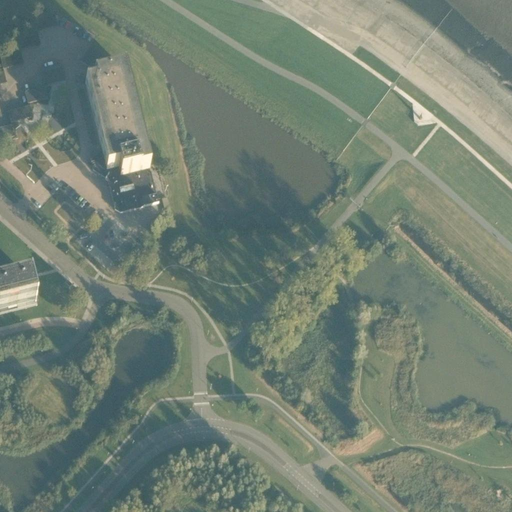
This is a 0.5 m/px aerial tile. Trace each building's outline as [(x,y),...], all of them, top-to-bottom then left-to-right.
[(36,33),(41,31),(38,20),(33,21),(37,35),(32,36),(34,48),(40,47),(36,33)] [(20,51),(24,50),(22,39),(17,40),(20,54),(15,55),(18,67),(23,66),(20,51)] [(95,84),(84,87),(102,155),(101,155),(99,159),(96,163),(103,168),(98,176),(99,176),(102,171),(105,173),(108,173),(108,175),(104,182),(105,182),(108,183),(115,212),(120,215),(158,206),(149,171),(124,70),(118,72),(116,66),(89,49),(80,64),(97,74),(100,74),(101,76),(93,78),(95,84)] [(43,86),(44,86),(64,81),(61,70),(40,75),(43,86)] [(44,88),(44,89),(39,90),(42,101),(47,100),(44,88)] [(37,103),(42,101),(39,90),(34,91),(37,103)] [(32,104),(37,103),(34,91),(29,92),(32,104)] [(27,105),(32,104),(29,92),(24,93),(27,107),(22,108),(25,120),(31,119),(27,105)] [(20,122),(25,120),(22,108),(17,110),(20,122)] [(10,124),(15,123),(12,111),(7,112),(10,126),(6,128),(9,140),(14,138),(10,124)] [(4,141),(9,140),(6,128),(0,129),(4,141)] [(0,316),(37,307),(34,297),(30,280),(0,287),(0,316)]
